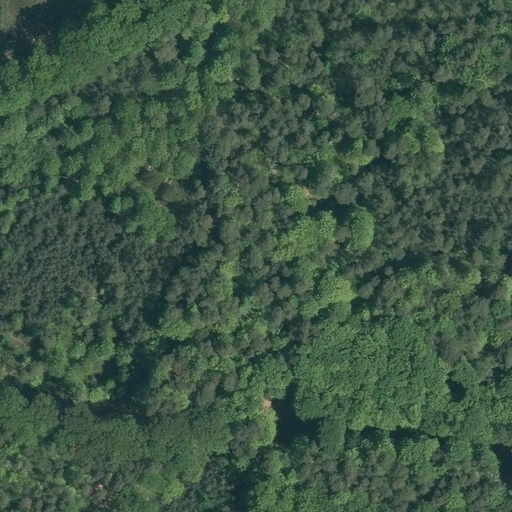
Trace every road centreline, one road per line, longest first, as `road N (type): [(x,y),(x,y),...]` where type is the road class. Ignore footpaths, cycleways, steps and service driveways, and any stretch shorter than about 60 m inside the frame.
road 1 (track): [(511,412),(421,373),(377,368),(320,378),(287,392),(268,417),(217,434),(134,511)]
road 2 (track): [(511,465),(326,433),(282,451),(268,439),(268,417)]
road 3 (track): [(217,434),(134,442),(0,410)]
road 4 (track): [(0,94),(171,0)]
